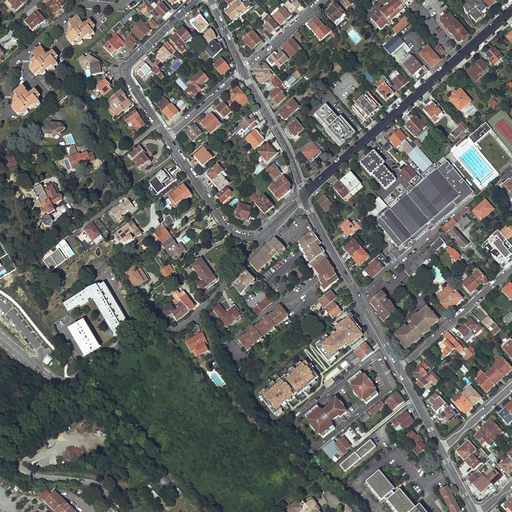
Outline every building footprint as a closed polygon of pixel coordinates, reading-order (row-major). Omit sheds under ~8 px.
[(26,2),(24,0),(5,0),(16,11),(26,2)] [(65,2),(63,0),(51,0),(46,5),(53,14),(60,8),(59,7),(65,2)] [(226,12),(232,19),(251,5),(248,1),(244,4),(241,0),(226,12)] [(349,0),(341,0),(342,1),(347,6),(349,9),(351,8),(349,6),(353,3),(349,0)] [(415,0),(392,0),(370,19),(380,30),(405,8),(404,7),(412,0),(414,1),(415,0)] [(479,17),(487,10),(478,0),(473,0),(464,9),(476,24),(481,19),(479,17)] [(478,0),(487,10),(496,2),(493,0),(478,0)] [(151,6),(147,2),(139,10),(143,14),(146,11),(146,12),(148,11),(150,13),(154,9),(151,6)] [(169,12),(160,2),(156,5),(154,3),(151,6),(154,9),(163,18),(169,12)] [(300,7),(296,2),(292,6),(288,2),(285,5),(292,13),(300,7)] [(344,14),(335,3),(330,7),(331,8),(325,13),(333,23),(344,14)] [(292,16),(283,4),(279,7),(282,10),(275,16),(272,13),(269,16),(269,17),(278,27),(281,25),(292,16)] [(120,22),(121,24),(136,12),(134,9),(120,22)] [(45,20),(37,10),(24,21),(33,31),(45,20)] [(469,36),(447,10),(438,18),(460,43),(469,36)] [(269,16),(267,14),(262,18),(267,25),(264,27),(266,30),(263,33),(265,34),(269,40),(272,38),(270,35),(278,28),(269,17),(269,16)] [(208,24),(199,15),(190,23),(200,33),(208,24)] [(94,27),(89,21),(84,26),(80,22),(81,22),(77,17),(70,23),(74,27),(68,32),(71,35),(67,38),(73,46),(77,42),(80,45),(83,42),(82,41),(89,35),(91,37),(94,34),(92,31),(93,30),(92,30),(94,27)] [(323,24),(316,17),(308,24),(315,31),(323,24)] [(410,21),(406,17),(393,29),(396,33),(410,21)] [(153,29),(158,26),(152,19),(148,23),(153,29)] [(118,37),(122,34),(120,32),(122,30),(122,29),(124,27),(121,24),(120,22),(111,29),(118,37)] [(140,40),(149,31),(141,22),(132,31),(140,40)] [(335,36),(325,24),(324,26),(333,38),(335,36)] [(118,51),(125,44),(118,37),(111,29),(107,33),(113,39),(105,47),(112,54),(116,50),(118,51)] [(183,29),(177,35),(186,45),(193,39),(183,29)] [(257,38),(252,32),(243,41),(251,51),(261,42),(257,38)] [(130,50),(137,43),(131,36),(127,39),(122,34),(118,37),(125,44),(130,50)] [(177,35),(177,34),(170,40),(173,43),(171,44),(174,47),(176,46),(182,53),(186,50),(183,47),(186,45),(177,35)] [(383,47),(391,55),(404,42),(397,34),(383,47)] [(301,50),(292,39),(280,50),(288,59),(298,70),(300,68),(292,58),(301,50)] [(432,68),(443,59),(438,53),(433,47),(429,42),(418,52),(432,68)] [(176,52),(168,43),(163,47),(163,48),(160,52),(161,53),(156,58),(158,61),(154,65),(159,70),(164,66),(163,64),(176,52)] [(226,46),(225,43),(217,48),(213,43),(206,49),(214,58),(226,46)] [(443,48),(438,43),(433,47),(438,53),(443,48)] [(411,51),(405,44),(402,47),(408,54),(411,51)] [(502,58),(493,48),(485,55),(494,65),(502,58)] [(44,53),(41,49),(34,55),(37,58),(31,64),(31,65),(33,68),(31,69),(37,76),(39,75),(41,77),(42,78),(46,74),(46,73),(53,67),(54,69),(58,65),(55,61),(58,59),(53,53),(47,57),(44,54),(44,53)] [(296,72),(298,70),(288,59),(287,59),(280,51),(278,53),(276,51),(275,51),(267,58),(267,60),(272,66),(275,63),(279,67),(286,60),(296,72)] [(401,60),(395,53),(391,56),(397,63),(401,60)] [(93,75),(104,73),(104,68),(102,69),(101,62),(98,63),(97,60),(90,56),(86,58),(83,55),(78,60),(81,66),(91,64),(93,75)] [(135,70),(141,77),(150,69),(151,71),(152,70),(161,79),(164,76),(159,70),(154,65),(149,60),(147,58),(135,70)] [(421,68),(412,58),(404,65),(412,74),(416,70),(417,71),(421,68)] [(225,64),(220,59),(213,66),(222,75),(229,69),(234,69),(235,64),(225,64)] [(489,70),(481,61),(467,74),(477,84),(482,80),(480,77),(489,70)] [(276,89),(281,84),(268,70),(269,69),(265,65),(263,67),(262,66),(260,66),(258,68),(257,69),(257,70),(258,71),(254,75),(255,77),(260,84),(265,79),(267,82),(269,80),(276,89)] [(404,80),(396,71),(390,77),(395,84),(393,87),(397,91),(408,82),(405,79),(404,80)] [(200,93),(203,89),(200,86),(208,79),(201,72),(190,82),(193,85),(186,91),(188,93),(187,94),(189,96),(190,95),(192,98),(195,96),(196,96),(197,94),(199,92),(200,93)] [(103,96),(111,90),(108,86),(109,86),(105,80),(102,82),(100,79),(94,84),(103,96)] [(397,91),(393,87),(389,82),(385,85),(385,84),(377,91),(386,101),(397,91)] [(246,87),(243,84),(231,95),(233,97),(231,99),(234,102),(236,100),(240,105),(242,104),(244,106),(248,102),(245,96),(241,92),(246,87)] [(283,94),(278,89),(282,85),(281,84),(276,89),(277,89),(269,97),(277,106),(284,100),(280,96),(283,94)] [(26,92),(23,88),(16,93),(19,97),(13,102),(13,104),(15,106),(13,108),(19,115),(21,113),(23,116),(24,116),(29,112),(28,111),(35,106),(36,107),(40,104),(37,100),(40,97),(35,91),(29,96),(26,92)] [(460,111),(471,101),(463,92),(463,91),(463,90),(462,89),(460,89),(457,92),(457,91),(455,91),(453,91),(452,93),(451,94),(452,95),(452,96),(449,99),(460,111)] [(118,115),(132,104),(125,95),(126,95),(122,90),(108,101),(111,105),(111,106),(118,115)] [(381,107),(368,92),(352,107),(364,122),(381,107)] [(163,111),(170,105),(163,97),(156,103),(163,111)] [(498,105),(493,99),(487,104),(492,110),(498,105)] [(433,102),(431,100),(426,104),(427,105),(423,108),(435,122),(439,119),(437,116),(442,112),(439,108),(439,107),(437,105),(436,105),(433,101),(433,102)] [(298,108),(292,101),(278,114),(284,121),(298,108)] [(170,120),(178,113),(171,104),(170,105),(163,111),(162,112),(170,120)] [(231,112),(224,104),(216,111),(223,119),(231,112)] [(353,131),(341,117),(338,120),(326,106),(315,115),(327,129),(325,131),(337,145),(353,131)] [(144,123),(136,111),(125,118),(128,123),(131,121),(137,130),(143,126),(141,124),(144,123)] [(255,117),(252,114),(235,129),(238,133),(243,128),(246,131),(249,128),(251,131),(256,127),(257,126),(251,120),(255,117)] [(221,125),(212,115),(202,124),(211,134),(221,125)] [(424,127),(416,118),(406,127),(414,136),(424,127)] [(267,124),(265,120),(257,126),(256,127),(259,131),(267,124)] [(294,137),(304,130),(295,120),(286,128),(294,137)] [(463,122),(459,126),(466,134),(473,128),(470,125),(468,128),(463,122)] [(54,138),(65,130),(61,125),(51,123),(42,131),(44,134),(51,135),(54,138)] [(468,137),(474,144),(492,130),(486,123),(468,137)] [(198,124),(187,133),(195,142),(205,132),(198,124)] [(459,126),(458,125),(450,132),(455,137),(458,135),(461,138),(466,134),(459,126)] [(262,137),(262,136),(260,134),(259,134),(257,131),(257,132),(256,131),(247,139),(255,149),(264,141),(264,140),(262,137)] [(406,138),(399,131),(390,139),(396,147),(406,139),(406,138)] [(274,137),(272,133),(266,138),(269,141),(274,137)] [(417,138),(410,144),(418,152),(421,150),(419,147),(422,144),(417,138)] [(418,152),(410,144),(406,139),(396,147),(406,157),(408,155),(419,167),(416,170),(421,175),(433,164),(434,164),(421,150),(418,152)] [(281,149),(276,141),(270,147),(268,146),(259,154),(267,163),(276,155),(275,154),(281,149)] [(321,148),(315,141),(301,153),(310,163),(321,154),(318,151),(321,148)] [(394,149),(388,143),(385,146),(391,152),(394,149)] [(96,161),(93,154),(89,155),(88,153),(80,156),(79,154),(78,155),(75,146),(70,147),(69,153),(71,158),(69,159),(73,169),(84,165),(83,164),(90,161),(91,163),(96,161)] [(140,169),(149,162),(143,153),(144,152),(141,147),(130,155),(140,169)] [(195,156),(204,166),(213,158),(204,148),(195,156)] [(383,164),(373,153),(360,164),(371,176),(372,174),(385,189),(396,179),(382,165),(383,164)] [(119,159),(115,154),(108,159),(113,164),(119,159)] [(17,163),(13,156),(7,160),(11,167),(17,163)] [(421,175),(402,192),(430,227),(431,229),(474,192),(447,161),(441,166),(438,162),(434,165),(433,164),(421,175)] [(251,175),(244,163),(242,165),(249,176),(251,175)] [(213,182),(225,171),(219,165),(207,175),(213,182)] [(417,174),(408,165),(400,172),(409,182),(417,174)] [(291,172),(289,166),(280,174),(275,166),(267,172),(275,183),(291,172)] [(220,192),(227,187),(229,185),(225,178),(228,175),(225,171),(213,182),(212,183),(220,192)] [(158,194),(172,183),(169,180),(169,179),(164,172),(149,182),(158,194)] [(351,173),(340,183),(349,193),(350,194),(361,184),(351,173)] [(511,176),(500,187),(511,200),(511,176)] [(291,187),(284,178),(270,189),(279,200),(291,190),(291,187)] [(340,183),(339,182),(332,188),(343,199),(349,193),(340,183)] [(182,202),(192,195),(184,185),(169,196),(176,205),(181,201),(182,202)] [(58,196),(52,186),(48,189),(46,186),(43,188),(42,186),(34,190),(45,212),(43,213),(44,216),(40,220),(41,223),(43,223),(44,225),(48,226),(52,222),(53,222),(50,216),(56,213),(54,210),(56,209),(54,205),(60,201),(61,200),(62,199),(62,197),(60,196),(59,196),(58,196)] [(216,196),(223,204),(231,197),(232,198),(235,196),(227,187),(220,192),(216,196)] [(255,204),(259,200),(252,190),(246,195),(255,204)] [(430,227),(402,192),(387,206),(380,212),(382,215),(377,220),(400,248),(403,245),(406,249),(410,246),(409,244),(430,227)] [(265,215),(274,207),(264,196),(259,200),(255,204),(265,215)] [(328,201),(324,197),(317,202),(325,212),(335,203),(331,199),(328,201)] [(387,206),(379,197),(364,210),(368,214),(372,219),(380,212),(387,206)] [(231,207),(238,201),(235,198),(229,204),(231,207)] [(493,208),(485,199),(472,210),(480,220),(493,208)] [(122,203),(111,211),(117,220),(127,212),(129,214),(135,209),(128,200),(123,204),(122,203)] [(69,212),(64,204),(57,207),(62,216),(69,212)] [(460,212),(462,214),(470,207),(468,204),(460,212)] [(242,219),(248,220),(251,207),(239,205),(236,218),(241,220),(242,219)] [(462,214),(460,212),(441,229),(445,233),(456,223),(455,221),(462,214)] [(162,243),(170,237),(164,228),(171,224),(170,224),(174,221),(169,214),(163,218),(164,220),(152,229),(162,243)] [(372,219),(368,214),(365,218),(366,220),(364,221),(363,220),(361,221),(365,226),(372,219)] [(351,224),(348,221),(341,227),(348,236),(351,233),(353,235),(360,228),(354,221),(351,224)] [(136,237),(141,234),(132,222),(117,233),(124,243),(132,239),(128,234),(131,231),(136,237)] [(95,228),(92,224),(84,230),(92,240),(98,237),(96,234),(98,233),(94,228),(95,228)] [(511,229),(510,227),(508,228),(506,227),(500,232),(506,239),(511,235),(511,229)] [(463,249),(469,243),(456,228),(449,234),(463,249)] [(314,269),(327,259),(329,257),(325,252),(326,251),(323,248),(322,249),(319,245),(322,243),(316,236),(317,235),(315,232),(314,233),(312,231),(299,242),(301,244),(299,246),(301,249),(300,249),(303,253),(304,252),(307,256),(304,258),(307,261),(308,260),(311,264),(309,266),(311,268),(312,267),(314,269)] [(172,257),(180,251),(170,237),(162,243),(154,248),(159,257),(163,255),(159,249),(161,248),(162,249),(165,247),(172,257)] [(280,243),(276,238),(249,263),(257,272),(280,250),(282,252),(285,248),(280,243)] [(445,244),(439,238),(430,246),(431,247),(427,251),(426,250),(424,251),(425,253),(422,255),(421,254),(412,262),(413,263),(404,272),(408,277),(432,256),(431,255),(434,252),(435,252),(445,244)] [(500,265),(511,255),(511,247),(508,250),(504,246),(505,245),(500,239),(498,240),(493,245),(502,255),(497,258),(496,256),(494,257),(500,265)] [(352,257),(362,248),(355,240),(345,249),(352,257)] [(352,257),(360,265),(369,258),(364,251),(367,248),(365,246),(362,248),(352,257)] [(59,250),(44,260),(52,271),(67,261),(66,260),(74,254),(70,248),(61,254),(59,250)] [(461,267),(465,263),(459,256),(459,255),(456,250),(450,255),(461,267)] [(386,256),(389,262),(397,258),(395,254),(397,253),(395,251),(386,256)] [(203,291),(217,280),(202,259),(192,266),(203,282),(199,285),(203,291)] [(324,293),(341,279),(335,270),(336,270),(327,259),(314,269),(316,271),(314,273),(319,279),(317,281),(322,287),(320,288),(324,293)] [(377,259),(364,270),(371,278),(384,267),(377,259)] [(470,277),(478,286),(483,281),(486,284),(489,282),(473,264),(471,266),(475,272),(470,277)] [(161,272),(164,277),(173,271),(169,265),(161,272)] [(134,287),(146,279),(140,269),(136,271),(134,268),(126,273),(134,287)] [(256,280),(245,271),(232,286),(242,295),(246,291),(249,293),(253,288),(250,286),(256,280)] [(470,293),(478,286),(470,277),(462,284),(470,293)] [(88,289),(63,303),(69,313),(80,307),(81,308),(90,303),(89,302),(92,300),(116,337),(131,328),(104,284),(101,286),(100,284),(88,289)] [(448,311),(460,299),(455,294),(457,292),(449,284),(435,297),(448,311)] [(511,299),(511,285),(511,284),(502,291),(511,301),(511,299)] [(338,298),(332,291),(319,301),(326,308),(338,298)] [(184,316),(195,308),(183,292),(179,294),(177,292),(173,295),(179,303),(178,304),(181,308),(175,312),(172,308),(166,313),(169,317),(172,315),(176,322),(184,316)] [(376,314),(383,322),(399,309),(392,300),(389,302),(385,298),(386,297),(382,293),(370,303),(377,312),(376,314)] [(256,315),(273,302),(269,296),(252,310),(256,315)] [(334,318),(343,311),(335,302),(325,309),(326,311),(328,310),(334,318)] [(227,327),(240,316),(234,308),(227,315),(219,305),(214,310),(227,327)] [(288,316),(279,305),(275,308),(277,309),(238,340),(245,350),(288,316)] [(422,334),(437,320),(425,306),(408,320),(411,324),(406,328),(404,325),(393,335),(405,349),(422,334)] [(326,312),(324,309),(314,317),(316,320),(321,317),(320,316),(326,312)] [(511,313),(511,312),(503,319),(508,325),(511,320),(511,313)] [(327,338),(316,347),(329,362),(339,353),(338,351),(348,343),(352,349),(363,340),(361,337),(363,336),(356,327),(357,325),(350,317),(335,329),(338,332),(328,340),(327,338)] [(501,330),(488,317),(483,322),(488,328),(491,326),(494,330),(491,333),(492,333),(494,335),(494,336),(501,330)] [(465,325),(474,335),(482,328),(474,320),(473,321),(471,320),(465,325)] [(85,321),(69,330),(85,358),(101,348),(85,321)] [(474,335),(465,325),(459,330),(465,337),(464,338),(467,342),(474,335)] [(443,336),(446,339),(455,349),(459,353),(464,349),(448,333),(443,336)] [(206,343),(201,334),(187,342),(191,351),(196,349),(199,355),(207,350),(204,344),(206,343)] [(174,345),(169,339),(165,342),(171,348),(174,345)] [(455,349),(446,339),(442,342),(444,344),(440,348),(445,352),(444,353),(445,356),(442,359),(443,361),(453,352),(452,352),(455,349)] [(511,358),(511,342),(510,340),(502,347),(511,358)] [(235,366),(221,342),(217,345),(230,370),(235,366)] [(374,352),(367,343),(366,344),(371,350),(373,353),(374,352)] [(362,361),(373,353),(371,350),(366,344),(348,358),(352,362),(352,361),(359,357),(362,361)] [(471,346),(468,349),(473,355),(477,352),(471,346)] [(473,355),(468,349),(466,351),(465,351),(464,352),(465,353),(466,352),(468,355),(464,359),(466,361),(473,355)] [(205,360),(202,355),(195,358),(198,364),(205,360)] [(359,357),(352,361),(356,366),(362,361),(359,357)] [(435,368),(426,358),(423,361),(424,362),(429,368),(431,371),(432,370),(435,368)] [(494,366),(504,377),(511,369),(502,358),(494,366)] [(276,384),(260,396),(275,415),(283,409),(281,406),(294,396),(297,393),(299,395),(308,387),(307,387),(318,377),(306,362),(295,370),(294,369),(285,377),(286,379),(283,381),(277,386),(276,384)] [(429,368),(424,362),(419,366),(420,366),(417,369),(418,369),(414,373),(420,381),(422,379),(427,375),(427,374),(424,371),(429,368)] [(470,372),(463,365),(460,368),(467,376),(470,372)] [(494,366),(485,375),(493,384),(495,385),(504,377),(494,366)] [(417,383),(422,389),(432,380),(435,384),(440,379),(432,370),(431,371),(427,374),(427,375),(428,375),(423,380),(422,379),(420,381),(417,383)] [(485,375),(481,371),(476,375),(479,379),(476,382),(486,393),(491,388),(490,386),(493,384),(485,375)] [(365,405),(378,395),(375,390),(376,389),(372,385),(374,384),(370,379),(368,380),(365,376),(364,377),(360,372),(348,381),(352,385),(351,386),(354,391),(353,392),(358,397),(359,396),(360,399),(361,399),(365,405)] [(463,394),(473,406),(482,399),(471,387),(463,394)] [(432,393),(429,390),(423,395),(426,398),(432,393)] [(465,414),(473,406),(463,394),(460,392),(452,399),(465,414)] [(393,411),(404,402),(398,393),(387,401),(393,411)] [(437,417),(449,407),(437,394),(428,402),(433,406),(431,408),(436,413),(435,414),(437,417)] [(341,417),(347,412),(336,398),(330,404),(331,405),(323,411),(321,409),(320,410),(317,405),(306,415),(309,419),(308,419),(312,424),(310,425),(314,431),(316,430),(319,434),(320,433),(324,438),(335,429),(332,424),(333,423),(330,420),(332,418),(333,420),(339,416),(341,417)] [(384,405),(382,401),(370,411),(373,414),(384,405)] [(460,414),(451,404),(449,407),(437,417),(446,426),(460,414)] [(246,419),(252,414),(245,407),(239,413),(246,419)] [(511,415),(506,408),(503,411),(502,411),(498,414),(508,425),(511,420),(511,415)] [(400,433),(414,422),(407,412),(394,423),(396,426),(395,427),(400,433)] [(370,416),(367,413),(360,419),(362,422),(370,416)] [(491,421),(483,428),(491,438),(494,441),(502,433),(491,421)] [(344,434),(353,443),(359,437),(351,428),(344,434)] [(491,438),(483,428),(480,431),(481,433),(476,437),(483,445),(491,438)] [(414,445),(422,438),(419,435),(416,437),(412,432),(407,436),(414,445)] [(343,453),(350,447),(343,438),(335,444),(333,441),(323,449),(330,458),(338,452),(338,451),(340,450),(343,453)] [(424,442),(422,438),(414,445),(421,453),(426,449),(422,444),(424,442)] [(376,447),(370,441),(340,466),(345,471),(376,447)] [(476,451),(468,442),(457,452),(465,462),(476,451)] [(472,467),(474,470),(480,464),(475,458),(479,454),(476,451),(465,462),(471,468),(472,467)] [(494,463),(497,460),(492,454),(489,457),(494,463)] [(508,473),(511,469),(511,460),(510,458),(501,466),(508,473)] [(336,489),(339,487),(324,474),(321,471),(319,473),(322,476),(336,489)] [(495,471),(486,479),(492,485),(493,486),(502,478),(495,471)] [(424,511),(419,505),(415,509),(400,490),(397,492),(379,472),(369,480),(384,499),(386,496),(399,511),(424,511)] [(481,494),(492,485),(486,479),(483,476),(473,485),(481,494)] [(168,488),(172,484),(165,478),(162,481),(168,488)] [(450,511),(460,511),(447,487),(440,490),(450,511)] [(76,511),(54,492),(49,497),(46,493),(41,498),(45,502),(55,511),(76,511)] [(318,504),(313,499),(307,504),(305,501),(301,504),(298,501),(288,510),(289,511),(320,511),(315,506),(318,504)]
